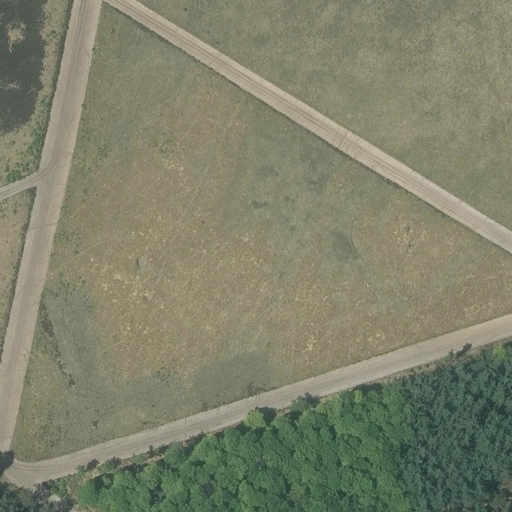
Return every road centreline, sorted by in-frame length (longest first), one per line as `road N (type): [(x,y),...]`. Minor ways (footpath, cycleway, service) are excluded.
road 1 (track): [(511,327),(0,484)]
road 2 (track): [(511,245),(117,0)]
road 3 (track): [(87,0),(0,452)]
